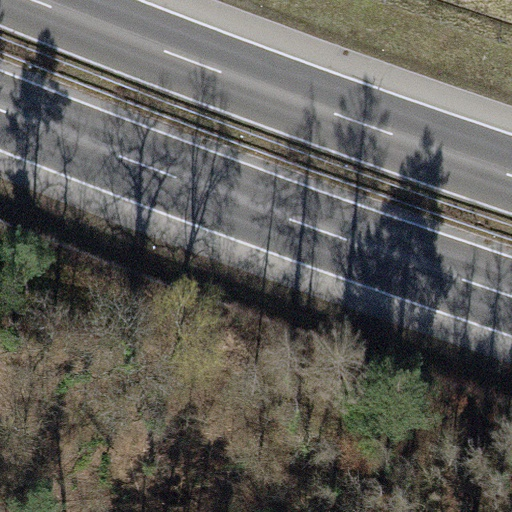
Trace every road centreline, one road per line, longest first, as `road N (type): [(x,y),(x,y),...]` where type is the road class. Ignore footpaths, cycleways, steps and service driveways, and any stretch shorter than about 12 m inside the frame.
road 1 (motorway): [(0,108),(511,292)]
road 2 (motorway): [(511,172),(39,0)]
